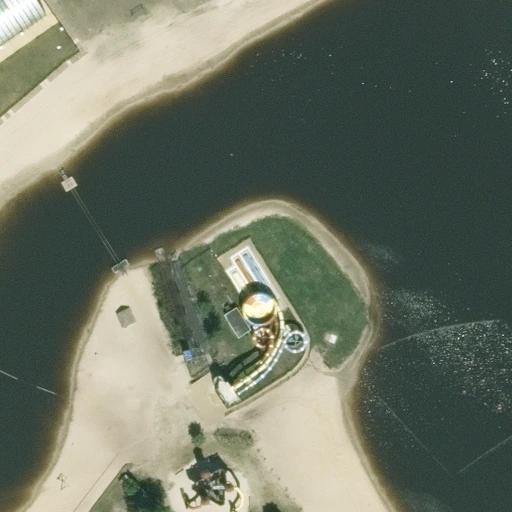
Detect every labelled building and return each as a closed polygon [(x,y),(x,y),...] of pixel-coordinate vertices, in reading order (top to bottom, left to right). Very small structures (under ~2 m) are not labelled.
[(34,0),(0,0),(0,48),(46,17),(34,0)] [(96,0),(91,3),(105,31),(116,25),(102,0),(96,0)] [(53,23),(71,57),(82,51),(64,18),(53,23)] [(33,33),(23,37),(46,91),(63,84),(57,68),(49,71),(33,33)] [(116,56),(130,49),(124,37),(109,44),(116,56)] [(236,310),(224,317),(238,339),(250,331),(236,310)] [(138,431),(153,419),(141,404),(126,417),(138,431)]
